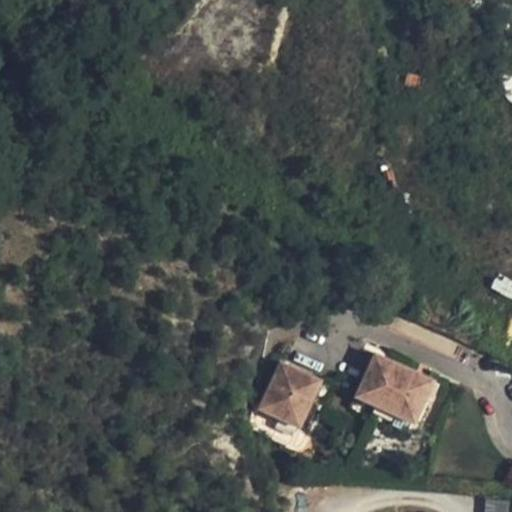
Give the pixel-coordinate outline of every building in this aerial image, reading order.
[(370,351),(351,394),(371,403),(390,360),(370,351)] [(409,369),(390,360),(371,403),(390,412),(409,369)] [(275,362),(267,381),(307,399),(316,379),(275,362)] [(429,378),(409,369),(390,412),(411,421),(429,378)] [(307,399),(267,381),(255,408),(295,426),(307,399)] [(485,499),(484,511),(506,511),(508,500),(485,499)]
